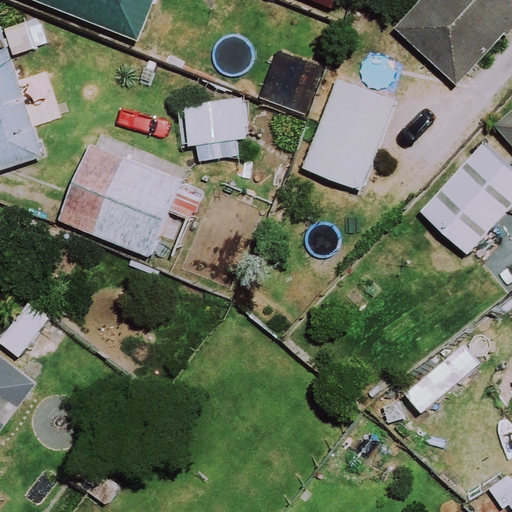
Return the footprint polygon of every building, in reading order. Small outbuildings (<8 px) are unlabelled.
[(35,0),(136,42),(154,0),(35,0)] [(511,27),(511,0),(433,0),(403,32),(458,85),(511,27)] [(46,156),(4,27),(0,27),(0,168),(1,171),(46,156)] [(398,98),(342,77),(309,170),(365,190),(398,98)] [(511,114),(500,124),(511,138),(511,114)] [(511,208),(511,157),(493,139),(426,212),(470,253),(511,208)] [(186,183),(93,145),(62,220),(156,258),(186,183)] [(53,319),(33,303),(2,343),(22,359),(53,319)] [(127,475),(89,459),(77,489),(116,504),(127,475)]
